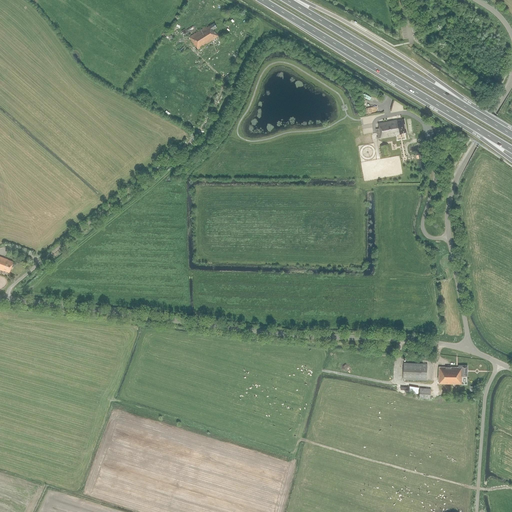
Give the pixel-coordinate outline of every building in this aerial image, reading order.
[(198,49),(218,37),(214,29),(217,28),(214,23),(207,27),(206,26),(199,31),(189,37),(195,47),(196,46),(198,49)] [(173,37),(168,33),(165,38),(170,42),(173,37)] [(365,114),(378,112),(377,106),(364,108),(365,114)] [(397,121),(397,120),(378,124),(379,128),(378,128),(378,129),(376,130),(377,134),(378,137),(377,138),(377,139),(402,135),(401,133),(406,132),(404,120),(397,121)] [(382,156),(389,155),(387,145),(381,146),(382,156)] [(3,270),(9,272),(13,262),(8,260),(8,259),(0,256),(0,269),(3,271),(3,270)] [(427,364),(403,363),(403,380),(426,381),(427,364)] [(439,367),(439,384),(461,384),(462,377),(467,377),(467,366),(459,366),(459,368),(439,367)] [(419,399),(430,399),(430,389),(420,389),(419,399)]
